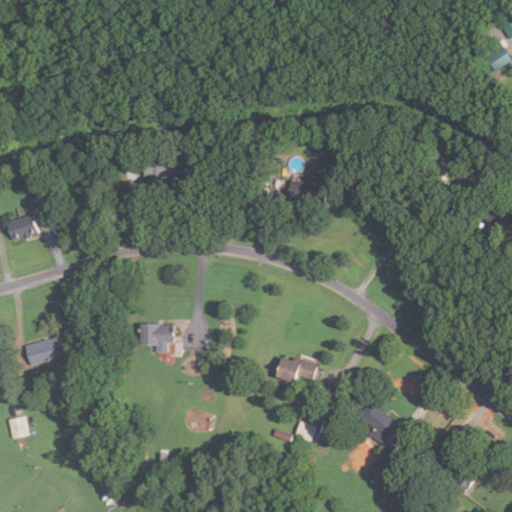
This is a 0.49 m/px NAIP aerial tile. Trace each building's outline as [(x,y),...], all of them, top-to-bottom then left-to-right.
[(501,45),(486,55),(479,45),(494,34),(501,45)] [(511,61),(490,73),(482,58),(503,46),(511,61)] [(192,178),(143,176),(144,156),(193,158),(192,178)] [(30,182),(22,185),(18,173),(26,171),(30,182)] [(324,203),(287,198),(290,179),(326,185),(324,203)] [(511,221),(493,234),(489,227),(491,226),(484,216),(483,217),(477,208),(502,191),(508,201),(501,206),(506,213),(509,211),(511,215),(511,221)] [(261,209),(249,205),(253,193),(265,198),(261,209)] [(11,240),(6,221),(31,214),(36,233),(29,235),(29,237),(23,239),(22,237),(11,240)] [(167,351),(155,351),(155,345),(138,345),(138,323),(162,323),(162,325),(173,325),(173,342),(167,342),(167,351)] [(31,366),(24,346),(61,334),(67,354),(31,366)] [(295,383),(274,375),(281,356),(299,363),(300,359),(318,365),(312,381),(297,376),(295,383)] [(381,444),(368,433),(373,428),(358,416),(370,401),(398,423),(381,444)] [(11,438),(8,419),(25,415),(28,434),(11,438)] [(309,441),(294,435),(300,421),(315,426),(309,441)] [(292,434),(289,442),(272,437),(275,429),(292,434)] [(477,476),(462,494),(451,485),(455,480),(429,459),(439,446),(477,476)] [(167,452),(167,466),(158,466),(158,453),(167,452)]
